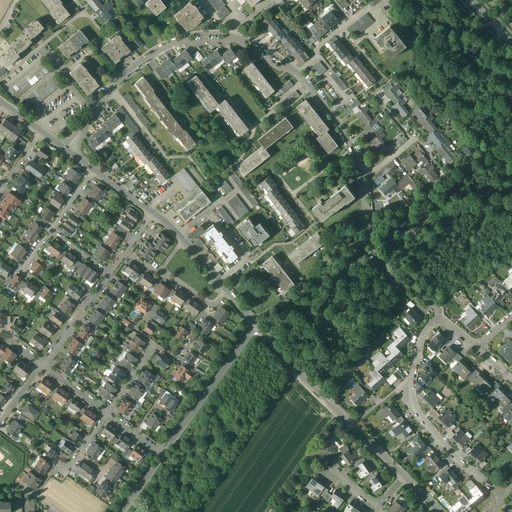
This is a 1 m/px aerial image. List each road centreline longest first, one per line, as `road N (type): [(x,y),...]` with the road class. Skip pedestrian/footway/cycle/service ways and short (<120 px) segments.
road 1 (tertiary): [(256,323),(440,511)]
road 2 (residential): [(436,315),(418,346),(413,399),(433,435),(504,498)]
road 3 (residential): [(436,315),(381,266),(359,172)]
road 4 (tertiary): [(256,323),(162,453)]
road 5 (residential): [(294,73),(249,40),(222,33),(181,39)]
road 6 (residential): [(181,39),(234,40),(294,73)]
road 7 (residential): [(359,172),(330,112),(294,73)]
